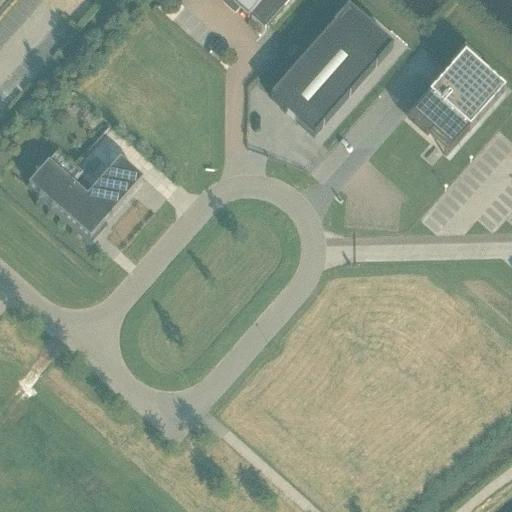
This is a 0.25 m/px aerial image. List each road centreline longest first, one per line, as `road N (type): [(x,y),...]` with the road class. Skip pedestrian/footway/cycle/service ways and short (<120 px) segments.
road 1 (unclassified): [(82,348),(211,200),(250,187),(287,197),(313,244),(298,291),(195,409),(152,409)]
road 2 (unknown): [(299,209),(322,200),(423,83)]
